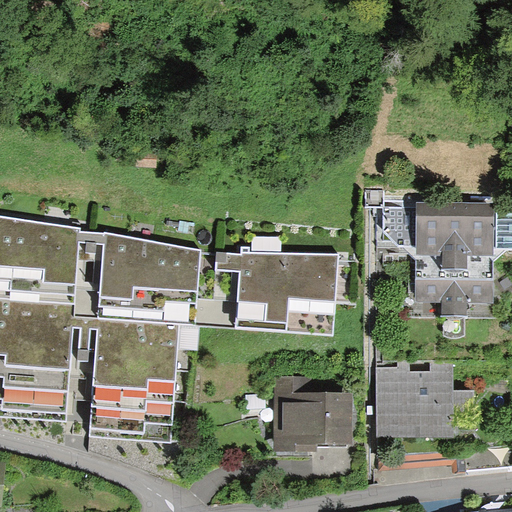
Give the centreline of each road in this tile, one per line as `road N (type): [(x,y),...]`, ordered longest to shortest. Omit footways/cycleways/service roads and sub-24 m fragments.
road 1 (residential): [(511,483),(284,511)]
road 2 (residential): [(182,511),(152,486),(0,443)]
